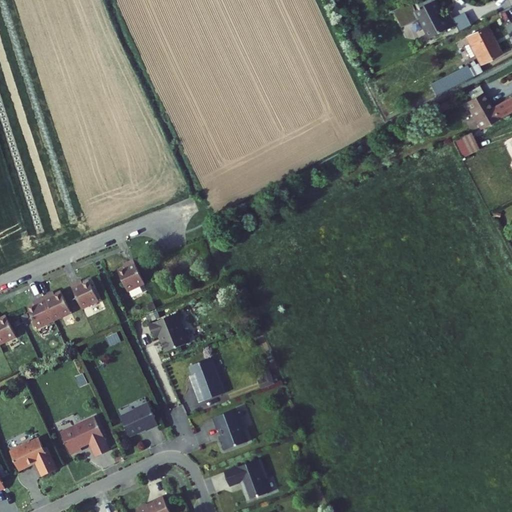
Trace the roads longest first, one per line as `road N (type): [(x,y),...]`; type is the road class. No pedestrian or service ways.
road 1 (residential): [(44,511),(168,456),(189,465),(208,511)]
road 2 (residential): [(0,283),(106,237),(174,223)]
